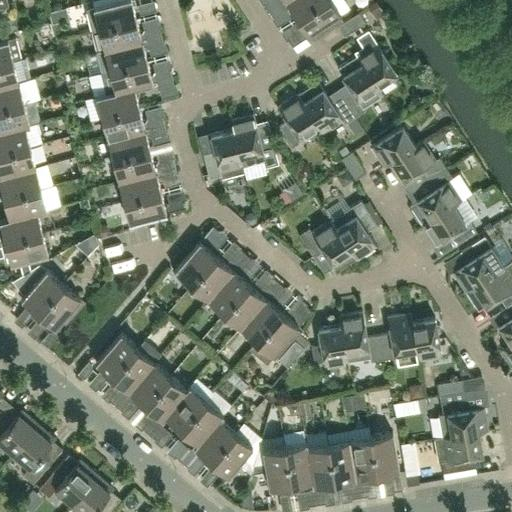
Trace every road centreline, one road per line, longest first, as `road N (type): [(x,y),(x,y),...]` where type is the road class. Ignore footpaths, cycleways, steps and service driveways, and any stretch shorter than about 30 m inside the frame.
road 1 (residential): [(204,511),(0,336)]
road 2 (residential): [(415,254),(314,291),(210,207)]
road 3 (residential): [(511,455),(489,374),(415,254)]
road 4 (residential): [(210,207),(195,186),(175,107),(193,102)]
road 5 (residential): [(109,263),(170,249),(210,207)]
